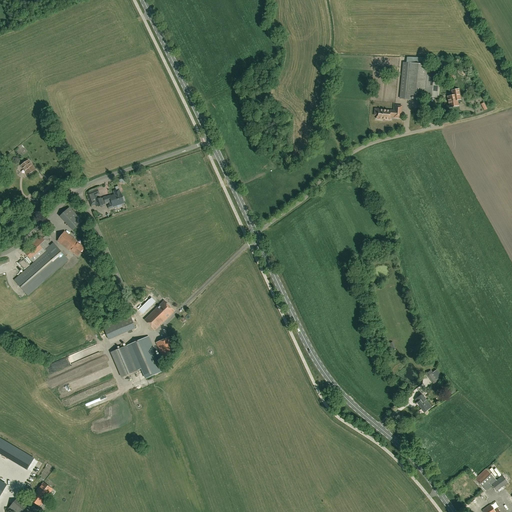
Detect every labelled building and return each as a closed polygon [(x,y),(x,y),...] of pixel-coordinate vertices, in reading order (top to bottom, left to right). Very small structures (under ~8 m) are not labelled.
[(403,62),(400,98),(409,99),(409,95),(424,97),(426,74),(427,65),(403,62)] [(426,74),(424,97),(438,98),(440,75),(426,74)] [(460,100),(458,90),(452,91),(453,96),(448,97),(450,107),(458,106),(457,100),(460,100)] [(481,112),(487,110),(485,103),(479,104),(481,112)] [(400,118),(401,111),(402,111),(402,105),(395,105),(394,110),(395,110),(395,111),(391,111),(380,110),(381,109),(374,108),(374,116),(377,116),(377,119),(383,120),(383,119),(390,120),(391,116),(394,117),(394,118),(400,118)] [(27,161),(21,166),(28,175),(35,170),(32,166),(31,166),(27,161)] [(122,206),(122,205),(125,204),(123,201),(125,201),(123,197),(122,197),(119,189),(118,186),(115,187),(116,190),(113,191),(115,195),(111,196),(110,195),(103,198),(96,200),(98,207),(105,204),(111,201),(112,204),(108,206),(109,209),(117,206),(118,208),(122,206)] [(28,220),(34,213),(35,213),(38,210),(30,202),(27,206),(21,213),(28,220)] [(45,241),(54,234),(49,228),(23,251),(33,262),(50,247),(45,241)] [(78,256),(84,248),(76,242),(77,241),(65,232),(57,241),(69,251),(70,250),(78,256)] [(28,296),(44,281),(64,264),(51,248),(14,281),(28,296)] [(143,314),(158,299),(151,293),(136,307),(143,314)] [(164,301),(152,313),(157,318),(162,313),(163,314),(165,312),(164,311),(162,309),(167,304),(164,301)] [(157,318),(152,313),(145,320),(155,330),(174,311),(170,307),(170,306),(168,304),(167,304),(162,309),(164,311),(165,312),(163,314),(162,313),(157,318)] [(103,327),(109,340),(136,328),(130,315),(103,327)] [(164,371),(159,361),(177,354),(170,337),(156,343),(161,354),(157,355),(149,336),(111,352),(122,377),(141,369),(145,379),(164,371)] [(80,351),(82,357),(101,350),(99,345),(80,351)] [(427,377),(433,384),(438,380),(432,373),(427,377)] [(95,394),(93,389),(79,393),(81,399),(95,394)] [(424,413),(432,408),(422,394),(414,400),(424,413)] [(23,466),(28,469),(34,459),(30,456),(23,466)] [(492,468),(489,470),(495,477),(497,475),(499,477),(501,475),(496,468),(493,470),(492,468)] [(496,492),(508,483),(503,476),(497,481),(486,469),(474,480),(485,491),(491,486),(496,492)] [(5,482),(28,493),(32,485),(9,474),(5,482)] [(49,494),(52,490),(43,483),(40,487),(30,499),(39,507),(49,494)] [(8,508),(13,511),(21,511),(25,508),(17,500),(16,500),(11,504),(8,508)]
